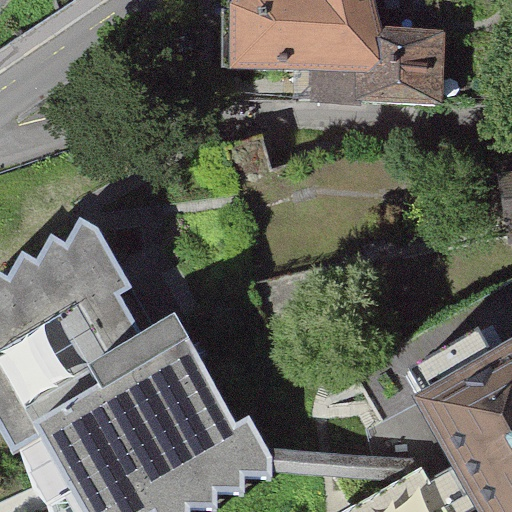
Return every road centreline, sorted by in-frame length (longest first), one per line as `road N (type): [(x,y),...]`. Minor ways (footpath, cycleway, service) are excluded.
road 1 (residential): [(0,147),(116,121),(214,114),(511,133)]
road 2 (residential): [(0,107),(149,0)]
